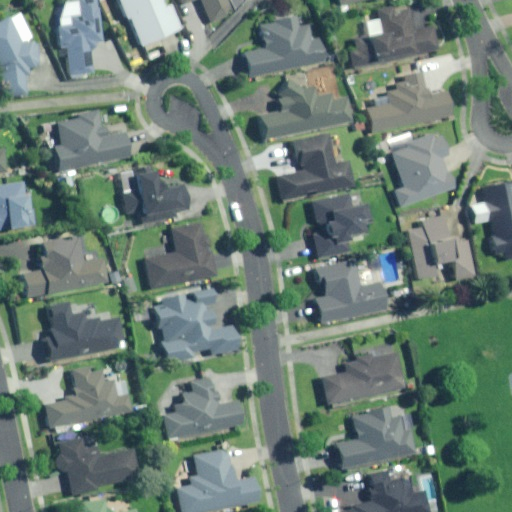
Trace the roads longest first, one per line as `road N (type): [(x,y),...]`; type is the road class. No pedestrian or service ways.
road 1 (residential): [(295,511),(253,242),(224,154)]
road 2 (residential): [(224,154),(170,125),(155,98),(173,76),(189,77),(217,125)]
road 3 (residential): [(22,511),(0,387)]
road 4 (residential): [(481,39),(484,131),(511,143)]
